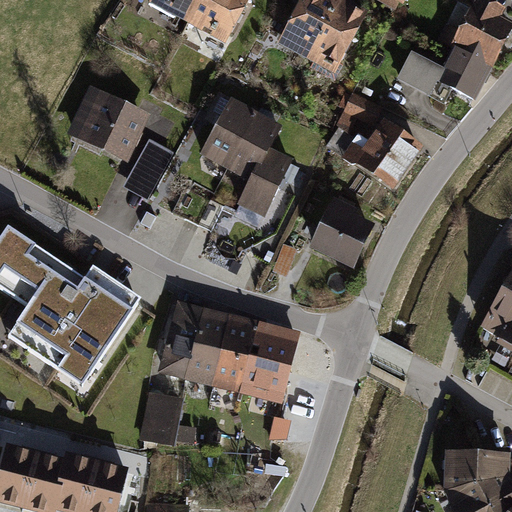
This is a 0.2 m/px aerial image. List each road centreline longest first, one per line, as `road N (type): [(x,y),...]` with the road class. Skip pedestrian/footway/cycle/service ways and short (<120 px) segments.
road 1 (residential): [(355,339),(215,292),(0,176)]
road 2 (residential): [(355,339),(424,190),(511,84)]
road 3 (residential): [(297,511),(355,339)]
